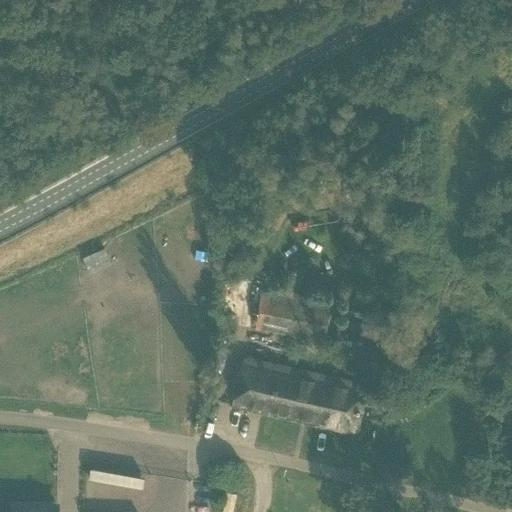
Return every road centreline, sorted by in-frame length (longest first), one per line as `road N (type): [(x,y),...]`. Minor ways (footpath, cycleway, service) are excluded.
road 1 (unclassified): [(495,511),(189,442),(0,418)]
road 2 (tertiary): [(0,225),(415,0)]
